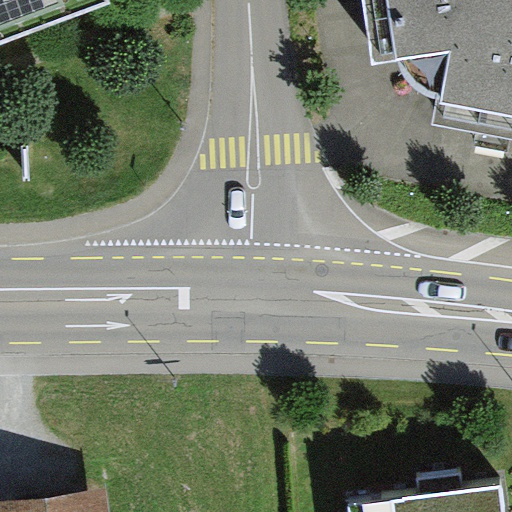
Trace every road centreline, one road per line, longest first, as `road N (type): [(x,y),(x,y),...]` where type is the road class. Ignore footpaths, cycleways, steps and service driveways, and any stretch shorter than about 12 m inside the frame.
road 1 (residential): [(243,300),(253,155),(247,0)]
road 2 (primary): [(243,300),(511,326)]
road 3 (primary): [(0,299),(243,300)]
